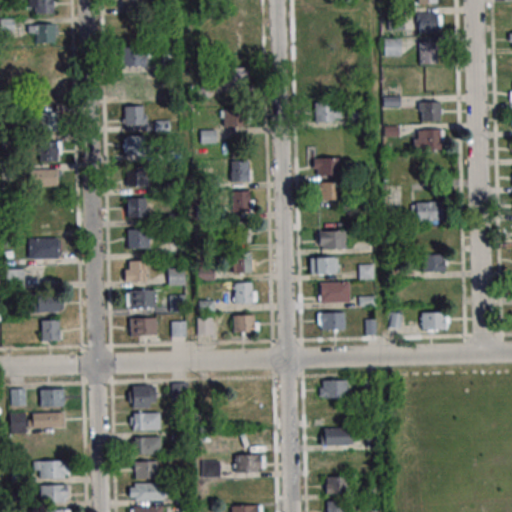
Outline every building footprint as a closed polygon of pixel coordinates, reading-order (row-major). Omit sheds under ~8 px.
[(52,0),(29,0),(30,13),(52,13),(52,0)] [(311,0),(311,11),(334,11),(333,0),(311,0)] [(389,15),(389,32),(440,32),(440,15),(389,15)] [(310,39),(333,39),(333,19),(310,19),(310,39)] [(145,37),(145,20),(121,20),(121,37),(145,37)] [(55,43),(55,24),(28,24),(28,34),(34,34),(34,43),(55,43)] [(226,38),(226,58),(246,58),(246,38),(226,38)] [(384,56),(401,56),(401,39),(384,39),(384,56)] [(437,63),(437,41),(418,42),(418,64),(437,63)] [(119,66),(146,66),(146,47),(119,47),(119,66)] [(310,67),(330,67),(330,47),(310,47),(310,67)] [(55,72),(55,53),(35,53),(35,72),(55,72)] [(246,67),(220,67),(220,86),(246,86),(246,67)] [(313,94),(337,94),(337,74),(313,74),(313,94)] [(123,76),(123,96),(145,96),(145,76),(123,76)] [(55,102),(55,83),(39,83),(39,102),(55,102)] [(340,102),(313,102),(313,121),(340,121),(340,102)] [(440,121),(440,102),(419,102),(419,121),(440,121)] [(123,125),(145,125),(145,106),(123,106),(123,125)] [(221,126),(249,126),(249,109),(221,109),(221,126)] [(35,112),(35,131),(56,131),(56,112),(35,112)] [(442,130),(412,130),(412,150),(442,150),(442,130)] [(123,136),(123,155),(145,155),(145,136),(123,136)] [(39,161),(59,161),(59,141),(39,141),(39,161)] [(248,158),(229,159),(230,182),(249,181),(248,158)] [(340,158),(313,158),(313,175),(340,175),(340,158)] [(148,167),(124,167),(124,186),(148,186),(148,167)] [(57,169),(30,169),(30,187),(57,187),(57,169)] [(316,199),(340,199),(340,182),(316,182),(316,199)] [(252,191),(231,191),(231,212),(252,212),(252,191)] [(125,197),(125,217),(146,217),(146,197),(125,197)] [(443,220),(442,202),(412,202),(412,220),(443,220)] [(317,223),(341,223),(341,207),(317,207),(317,223)] [(250,222),(231,222),(231,242),(250,242),(250,222)] [(420,245),(444,245),(444,228),(420,228),(420,245)] [(126,248),(150,248),(150,229),(126,229),(126,248)] [(314,231),(314,249),(344,248),(344,231),(314,231)] [(57,238),(28,238),(28,259),(57,259),(57,238)] [(250,273),(250,252),(232,252),(232,273),(250,273)] [(422,271),(444,271),(444,255),(422,255),(422,271)] [(309,258),(309,274),(337,274),(337,258),(309,258)] [(146,282),(146,260),(123,260),(123,282),(146,282)] [(373,264),(358,264),(358,279),(373,279),(373,264)] [(167,285),(184,285),(184,267),(167,267),(167,285)] [(6,288),(22,288),(22,269),(6,269),(6,288)] [(233,303),(255,303),(255,282),(233,282),(233,303)] [(348,282),(316,282),(316,302),(348,302),(348,282)] [(155,290),(125,290),(125,308),(155,308),(155,290)] [(181,295),(165,295),(165,311),(181,311),(181,295)] [(28,312),(58,312),(58,296),(28,296),(28,312)] [(343,312),(318,312),(318,330),(343,330),(343,312)] [(447,312),(420,312),(420,330),(447,330),(447,312)] [(257,314),(232,314),(232,334),(257,334),(257,314)] [(156,335),(156,317),(129,317),(129,335),(156,335)] [(211,334),(211,317),(196,317),(196,334),(211,334)] [(40,340),(58,340),(58,319),(40,319),(40,340)] [(185,337),(185,321),(170,321),(170,337),(185,337)] [(318,380),(318,398),(346,398),(346,380),(318,380)] [(258,400),(258,381),(234,381),(234,400),(258,400)] [(183,397),(185,385),(173,383),(171,395),(183,397)] [(129,385),(129,407),(155,407),(155,385),(129,385)] [(24,405),(24,388),(10,388),(10,405),(24,405)] [(63,406),(63,388),(39,388),(39,406),(63,406)] [(235,406),(235,423),(258,423),(258,406),(235,406)] [(32,412),(32,427),(62,427),(62,412),(32,412)] [(129,412),(129,430),(159,430),(159,412),(129,412)] [(351,428),(321,428),(321,445),(351,445),(351,428)] [(160,437),(131,437),(131,454),(160,454),(160,437)] [(346,452),(324,452),(324,470),(346,470),(346,452)] [(263,472),(263,454),(234,454),(234,472),(263,472)] [(68,460),(33,460),(33,477),(68,477),(68,460)] [(134,478),(159,478),(159,460),(134,460),(134,478)] [(218,476),(218,461),(203,461),(203,476),(218,476)] [(348,495),(348,477),(324,477),(324,495),(348,495)] [(236,498),(266,498),(266,478),(236,478),(236,498)] [(128,483),(128,500),(162,500),(162,483),(128,483)] [(68,484),(39,484),(39,501),(68,501),(68,484)] [(344,511),(345,501),(325,501),(325,511),(344,511)]
